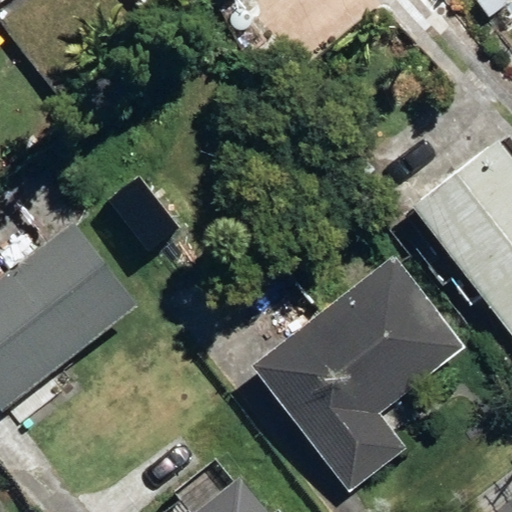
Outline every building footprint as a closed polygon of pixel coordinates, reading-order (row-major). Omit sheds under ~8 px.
[(511,178),(490,152),(406,218),(511,351),(511,178)] [(107,205),(157,276),(201,245),(151,175),(107,205)] [(0,416),(128,318),(62,233),(0,280),(0,416)] [(456,357),(385,267),(245,376),(344,502),(403,455),(376,420),(456,357)] [(250,511),(232,488),(201,511),(250,511)]
